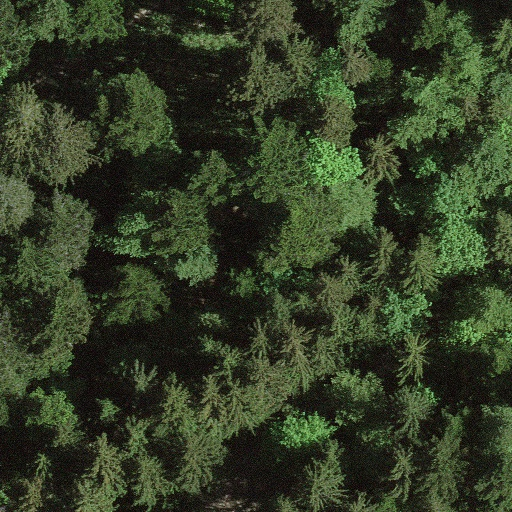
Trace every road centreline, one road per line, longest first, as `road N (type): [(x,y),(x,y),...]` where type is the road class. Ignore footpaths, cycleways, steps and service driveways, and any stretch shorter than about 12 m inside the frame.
road 1 (track): [(172,511),(350,380),(511,282)]
road 2 (track): [(0,111),(174,0)]
